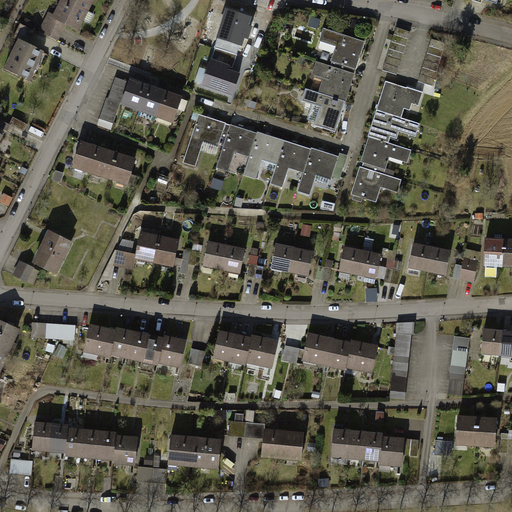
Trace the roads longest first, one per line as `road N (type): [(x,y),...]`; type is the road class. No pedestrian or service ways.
road 1 (residential): [(511,485),(250,500),(41,499),(0,490)]
road 2 (residential): [(0,298),(293,313),(511,303)]
road 3 (residential): [(0,252),(123,0)]
road 4 (residential): [(389,8),(350,146)]
road 5 (residential): [(389,8),(511,32)]
